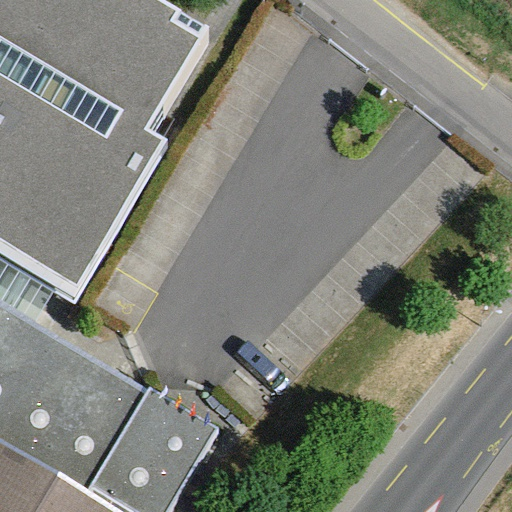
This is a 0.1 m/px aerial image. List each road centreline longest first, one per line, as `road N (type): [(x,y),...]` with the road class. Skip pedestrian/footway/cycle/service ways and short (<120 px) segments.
road 1 (residential): [(339,0),(511,134)]
road 2 (tertiary): [(406,511),(511,375)]
